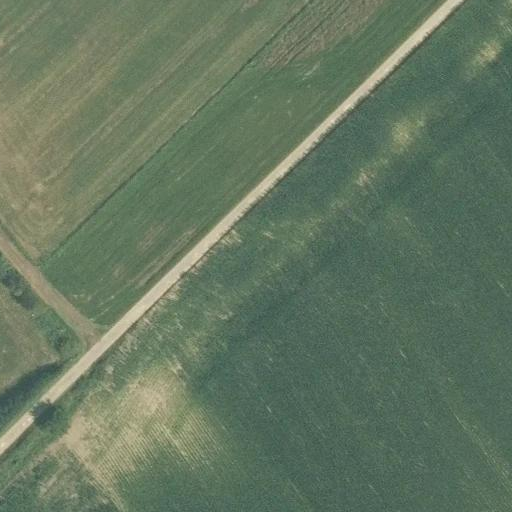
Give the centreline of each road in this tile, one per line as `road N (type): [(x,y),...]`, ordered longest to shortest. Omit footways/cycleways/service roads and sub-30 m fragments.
road 1 (track): [(456,0),(0,447)]
road 2 (track): [(0,248),(89,361)]
